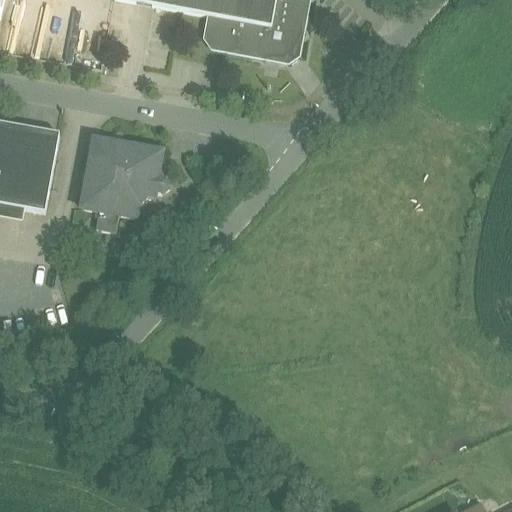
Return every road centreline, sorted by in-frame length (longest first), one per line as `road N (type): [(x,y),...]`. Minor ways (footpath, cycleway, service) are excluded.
road 1 (unclassified): [(70,409),(304,145)]
road 2 (residential): [(304,145),(0,86)]
road 3 (unclassified): [(304,145),(434,0)]
road 4 (unclassified): [(225,511),(70,409)]
